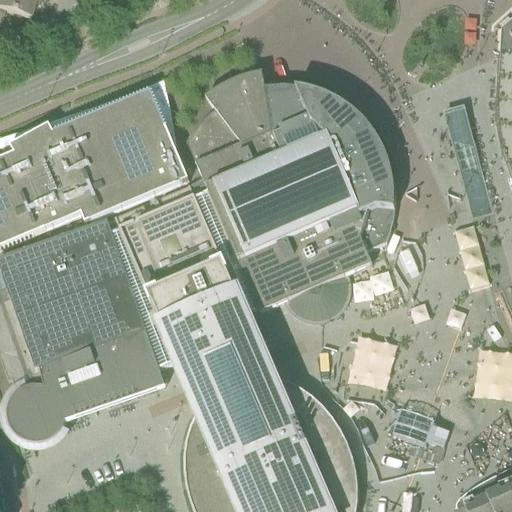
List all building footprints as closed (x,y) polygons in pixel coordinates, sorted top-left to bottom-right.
[(38,10),(40,1),(35,0),(0,0),(0,22),(2,23),(4,14),(29,22),(33,8),(38,10)] [(511,22),(511,23),(501,32),(495,105),(496,126),(496,130),(500,151),(502,155),(511,185),(511,22)] [(371,269),(366,256),(386,247),(387,244),(388,240),(390,237),(391,233),(392,230),(392,226),(393,222),(394,219),(394,215),(394,211),(395,207),(395,204),(395,200),(394,196),(394,192),(394,188),(393,184),(392,181),(391,177),(391,173),(389,170),(388,166),(387,162),(385,159),(384,155),(382,152),(380,148),(378,145),(376,142),(374,139),(372,136),(369,133),(367,130),(364,127),(362,124),(359,121),(356,119),(353,116),(350,114),(347,112),(344,110),(340,108),(337,106),(334,104),(330,102),(327,101),(323,99),(320,98),(316,97),(313,96),(309,95),(306,94),(302,93),(299,93),(295,92),(304,113),(290,119),(278,92),(275,92),(271,92),(268,92),(264,93),(263,87),(263,84),(262,77),(259,78),(257,78),(252,79),(247,80),(240,83),(234,85),(230,87),(226,89),(222,91),(219,93),(215,95),(212,97),(208,99),(205,102),(209,108),(215,114),(210,118),(206,122),(203,124),(200,127),(199,129),(195,133),(192,138),(189,142),(186,146),(208,197),(194,202),(189,191),(162,202),(167,214),(149,222),(144,210),(114,223),(115,226),(108,229),(107,226),(0,263),(0,274),(6,292),(0,293),(0,362),(8,385),(12,384),(16,399),(15,400),(13,401),(13,402),(12,403),(12,404),(11,405),(11,406),(10,406),(10,407),(9,408),(9,409),(9,410),(8,411),(8,412),(8,413),(7,414),(7,415),(7,416),(7,417),(7,418),(7,419),(7,420),(7,421),(7,422),(7,423),(7,424),(7,425),(8,426),(8,427),(8,428),(8,429),(9,430),(9,431),(10,432),(10,433),(11,434),(11,435),(12,436),(12,437),(13,437),(14,438),(14,439),(15,440),(16,441),(17,442),(18,443),(19,443),(20,444),(21,445),(22,445),(23,446),(24,446),(25,447),(26,447),(27,447),(28,448),(29,448),(30,448),(31,448),(32,449),(33,449),(34,449),(35,449),(36,449),(37,449),(38,449),(39,449),(40,449),(41,449),(42,449),(43,448),(44,448),(45,448),(46,447),(47,447),(48,447),(48,446),(49,446),(50,445),(51,445),(52,444),(53,444),(54,443),(55,442),(56,441),(57,441),(57,440),(58,439),(59,438),(60,437),(61,436),(61,435),(62,434),(62,433),(63,432),(63,431),(64,430),(64,429),(64,428),(65,427),(65,426),(104,412),(165,391),(162,382),(159,375),(176,367),(184,384),(189,397),(198,417),(197,417),(196,421),(194,424),(192,428),(191,432),(190,436),(189,440),(188,443),(187,447),(186,451),(185,455),(185,459),(185,463),(184,467),(184,471),(184,476),(185,480),(185,484),(186,488),(186,492),(187,496),(188,499),(189,503),(190,507),(191,511),(356,511),(357,508),(357,504),(357,500),(357,496),(357,492),(357,487),(356,483),(356,479),(355,475),(354,471),(353,468),(352,464),(351,460),(350,456),(348,452),(347,449),(345,445),(343,441),(341,438),(339,434),(337,431),(334,428),(332,424),(329,421),(327,418),(324,415),(321,412),(318,410),(315,407),(312,405),(309,402),(305,400),(302,398),(299,396),(295,394),(291,392),(288,390),(284,389),(280,387),(276,386),(273,385),(271,382),(264,365),(258,352),(245,322),(246,322),(259,316),(259,317),(287,305),(287,306),(287,307),(288,308),(288,309),(289,310),(290,311),(290,312),(291,313),(292,314),(292,315),(293,315),(294,316),(295,317),(296,318),(297,319),(298,320),(299,320),(300,321),(301,321),(302,322),(303,322),(304,323),(305,323),(306,323),(307,324),(308,324),(309,324),(310,324),(312,325),(313,325),(314,325),(315,325),(316,325),(317,325),(318,325),(319,325),(320,325),(321,324),(322,324),(324,324),(325,324),(326,323),(327,323),(328,323),(329,322),(330,322),(331,321),(332,321),(333,320),(334,319),(335,318),(336,317),(337,317),(338,316),(338,315),(339,314),(340,314),(341,313),(341,312),(342,311),(342,310),(343,309),(344,308),(344,307),(345,306),(345,305),(345,304),(346,303),(346,302),(346,301),(347,300),(347,299),(347,298),(347,297),(347,296),(347,294),(347,293),(346,287),(344,281),(371,269)] [(187,185),(171,148),(159,118),(166,115),(157,93),(52,138),(48,131),(9,152),(13,159),(0,165),(0,254),(86,218),(89,227),(112,218),(187,185)] [(465,114),(464,110),(442,116),(444,120),(471,221),(492,215),(465,114)] [(511,511),(511,489),(459,511),(458,511),(511,511)]
